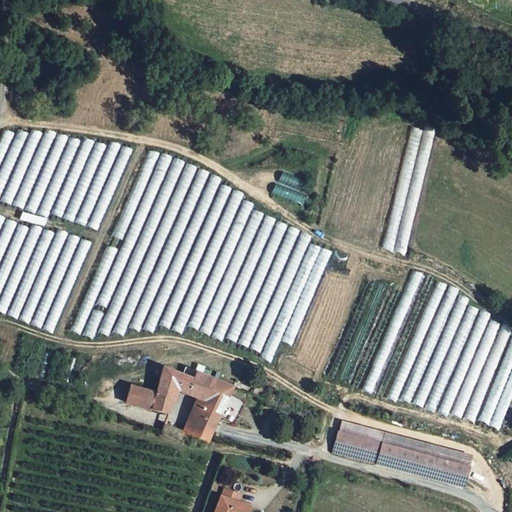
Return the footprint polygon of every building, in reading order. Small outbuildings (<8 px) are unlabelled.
[(349,118),(325,233),(408,250),(432,135),(349,118)] [(303,349),(335,242),(212,206),(221,176),(184,165),(178,188),(178,137),(162,189),(162,138),(158,152),(144,148),(119,234),(126,226),(105,297),(117,285),(105,328),(123,309),(115,337),(134,316),(129,334),(150,312),(143,335),(165,312),(159,333),(179,311),(171,338),(191,317),(186,332),(273,357),(278,341),(303,349)] [(116,250),(107,246),(71,331),(80,335),(116,250)] [(365,277),(329,376),(337,379),(373,280),(365,277)] [(92,309),(84,336),(94,339),(102,312),(92,309)] [(479,422),(500,429),(511,396),(511,336),(479,422)] [(161,379),(160,378),(158,393),(153,411),(169,416),(173,403),(178,391),(182,393),(190,397),(199,372),(185,366),(184,373),(164,366),(163,367),(161,379)] [(199,372),(190,397),(200,402),(207,405),(218,381),(199,372)] [(207,405),(200,420),(217,428),(220,420),(234,427),(245,403),(231,396),(234,388),(218,381),(207,405)] [(132,386),(128,403),(153,411),(158,393),(148,390),(132,386)] [(178,391),(173,403),(178,404),(182,393),(178,391)] [(207,405),(200,402),(193,416),(200,420),(207,405)] [(193,416),(185,434),(208,444),(212,436),(217,428),(200,420),(193,416)] [(164,424),(160,429),(158,436),(177,447),(185,434),(164,424)] [(339,435),(334,455),(360,463),(365,442),(349,438),(351,430),(343,427),(341,435),(339,435)] [(349,438),(365,442),(367,434),(351,430),(349,438)] [(455,466),(470,470),(472,462),(367,434),(365,442),(382,447),(427,459),(455,466)] [(365,442),(360,463),(377,467),(382,447),(365,442)] [(427,459),(382,447),(377,467),(421,478),(427,459)] [(427,459),(421,478),(450,486),(455,466),(427,459)] [(450,486),(464,490),(470,470),(455,466),(450,486)] [(220,497),(214,511),(247,511),(249,507),(237,503),(240,495),(223,490),(220,497)]
